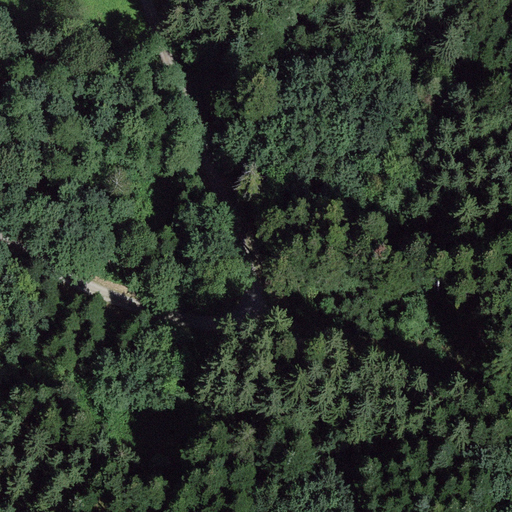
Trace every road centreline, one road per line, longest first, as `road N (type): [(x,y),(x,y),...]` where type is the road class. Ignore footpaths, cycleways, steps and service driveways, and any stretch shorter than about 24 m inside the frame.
road 1 (track): [(511,441),(455,429),(258,326),(242,217),(218,161),(183,0)]
road 2 (track): [(258,326),(45,260),(0,230)]
